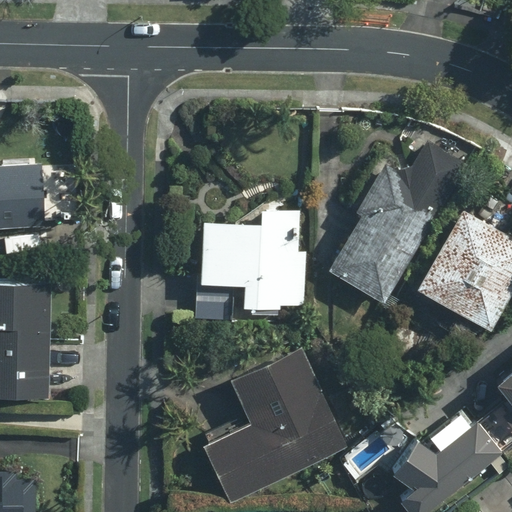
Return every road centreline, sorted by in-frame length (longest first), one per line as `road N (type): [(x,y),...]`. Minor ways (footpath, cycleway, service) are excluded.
road 1 (residential): [(129,48),(121,511)]
road 2 (tertiary): [(129,48),(396,53),(511,91)]
road 3 (tertiary): [(0,45),(129,48)]
